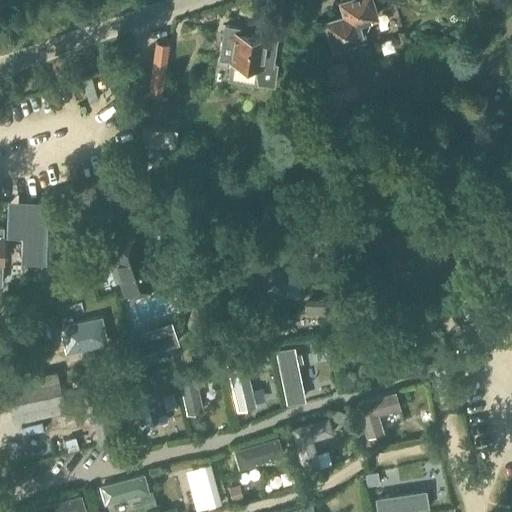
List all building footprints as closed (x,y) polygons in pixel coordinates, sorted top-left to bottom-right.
[(370,0),(343,0),(338,1),(343,15),(323,21),(331,50),(366,40),(361,22),(376,17),(370,0)] [(222,25),(218,59),(231,60),(229,80),(257,83),(274,86),(278,63),(273,63),(277,33),(266,31),(265,37),(258,36),(239,33),(233,32),(234,27),(222,25)] [(141,94),(139,115),(164,118),(166,98),(161,97),(168,44),(155,42),(148,95),(141,94)] [(91,75),(91,100),(108,100),(108,75),(91,75)] [(356,99),(354,81),(327,86),(329,102),(331,117),(356,112),(354,99),(356,99)] [(318,109),(322,129),(331,127),(327,107),(318,109)] [(355,143),(349,118),(332,122),(338,147),(355,143)] [(140,142),(173,144),(174,128),(141,126),(140,142)] [(327,132),(289,132),(289,153),(311,153),(311,156),(327,157),(327,132)] [(367,157),(341,163),(346,185),(371,180),(367,157)] [(74,191),(81,209),(99,203),(92,184),(74,191)] [(149,286),(156,283),(140,234),(108,245),(125,294),(132,291),(134,294),(150,289),(149,286)] [(262,244),(255,289),(284,294),(292,249),(262,244)] [(326,300),(304,299),(303,313),(325,313),(326,300)] [(59,327),(65,353),(105,343),(100,318),(72,325),(70,317),(61,320),(62,327),(59,327)] [(475,325),(462,331),(466,343),(480,338),(475,325)] [(381,329),(333,340),(338,360),(386,349),(381,329)] [(294,347),(275,351),(286,405),(305,401),(297,365),(295,355),(294,347)] [(244,359),(225,363),(237,412),(256,407),(255,404),(252,390),(247,372),(245,362),(244,359)] [(194,369),(178,372),(187,413),(202,409),(203,410),(198,385),(196,375),(195,375),(194,369)] [(65,410),(55,371),(2,384),(14,424),(65,410)] [(141,385),(127,389),(139,434),(153,430),(141,385)] [(397,387),(358,398),(368,433),(388,427),(383,410),(402,404),(397,387)] [(320,469),(312,438),(332,433),(327,414),(290,423),(302,473),(320,469)] [(279,437),(233,452),(239,469),(284,454),(279,437)] [(210,465),(199,468),(209,506),(221,503),(210,465)] [(143,474),(99,487),(104,504),(148,492),(143,474)] [(413,478),(370,478),(371,494),(384,494),(402,494),(413,494),(413,478)] [(84,511),(80,496),(33,509),(33,511),(84,511)] [(311,503),(282,511),(313,511),(312,504),(311,503)]
